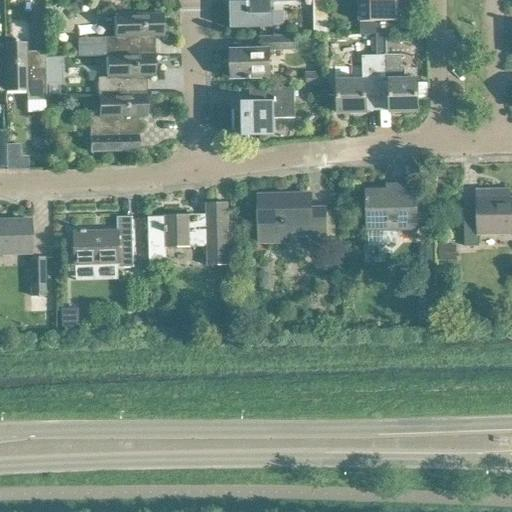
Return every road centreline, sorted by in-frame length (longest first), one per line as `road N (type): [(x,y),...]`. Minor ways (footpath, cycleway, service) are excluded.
road 1 (secondary): [(0,472),(511,463)]
road 2 (residential): [(195,170),(443,144)]
road 3 (residential): [(0,184),(195,170)]
road 4 (residential): [(189,0),(195,170)]
road 5 (residential): [(438,0),(443,144)]
road 6 (residential): [(499,143),(495,0)]
